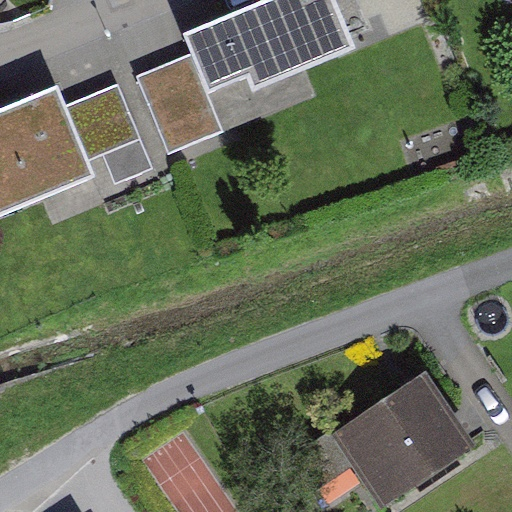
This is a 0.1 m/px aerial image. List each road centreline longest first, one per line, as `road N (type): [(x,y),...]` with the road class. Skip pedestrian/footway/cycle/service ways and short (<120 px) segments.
road 1 (residential): [(511,268),(370,312),(0,506)]
road 2 (residential): [(148,0),(0,62)]
